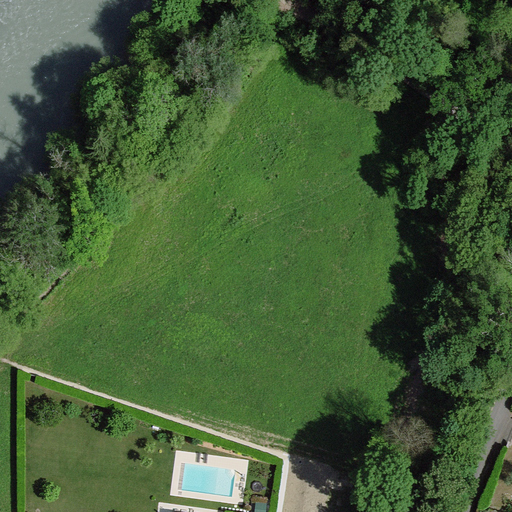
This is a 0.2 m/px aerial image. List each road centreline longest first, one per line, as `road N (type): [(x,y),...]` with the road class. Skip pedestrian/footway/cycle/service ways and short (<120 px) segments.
road 1 (track): [(297,0),(511,142)]
road 2 (residential): [(466,511),(511,391)]
